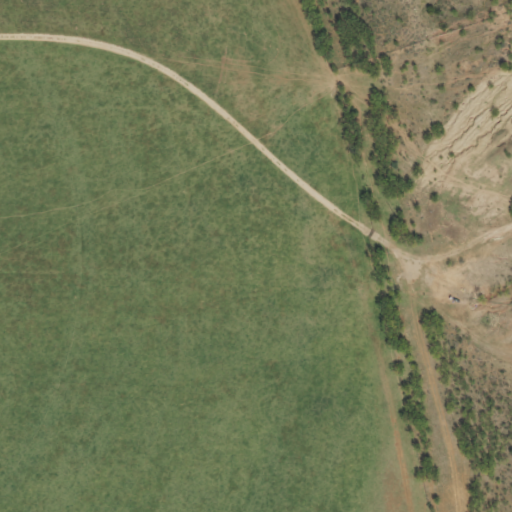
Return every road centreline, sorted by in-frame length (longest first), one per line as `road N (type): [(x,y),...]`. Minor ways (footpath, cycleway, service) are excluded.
road 1 (track): [(0,36),(80,34),(154,52),(225,102),(328,207),(418,253),(435,254),(511,222)]
road 2 (track): [(316,0),(355,97),(454,448),(462,511)]
road 3 (track): [(407,284),(488,344),(511,351)]
